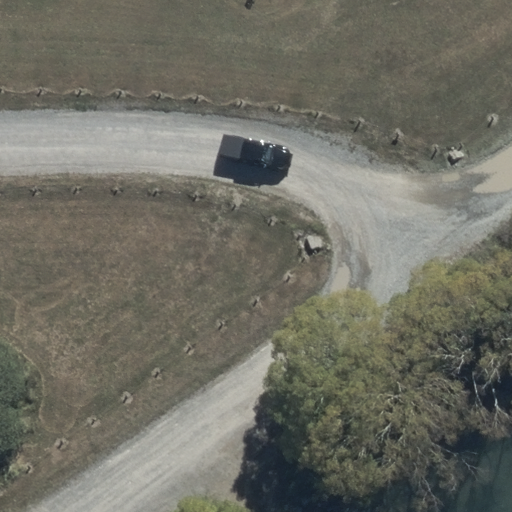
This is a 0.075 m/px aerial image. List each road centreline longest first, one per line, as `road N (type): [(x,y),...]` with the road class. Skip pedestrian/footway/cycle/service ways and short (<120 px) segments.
road 1 (unclassified): [(0,141),(220,141),(297,158),(379,192),(447,254)]
road 2 (unclassified): [(447,254),(95,511)]
